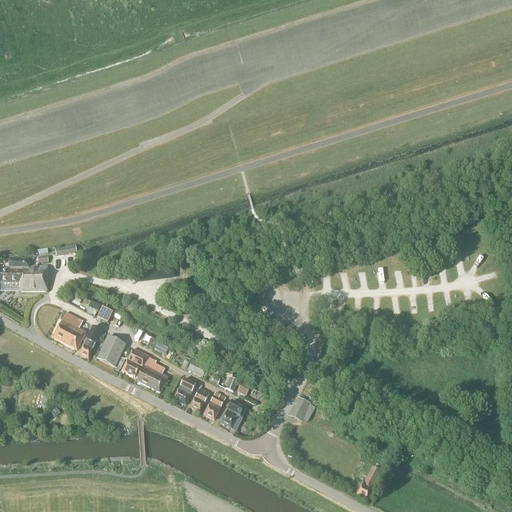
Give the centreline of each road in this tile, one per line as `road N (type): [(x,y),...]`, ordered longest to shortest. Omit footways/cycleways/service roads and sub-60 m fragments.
road 1 (unclassified): [(0,232),(129,204),(511,85)]
road 2 (unclassified): [(363,511),(0,319)]
